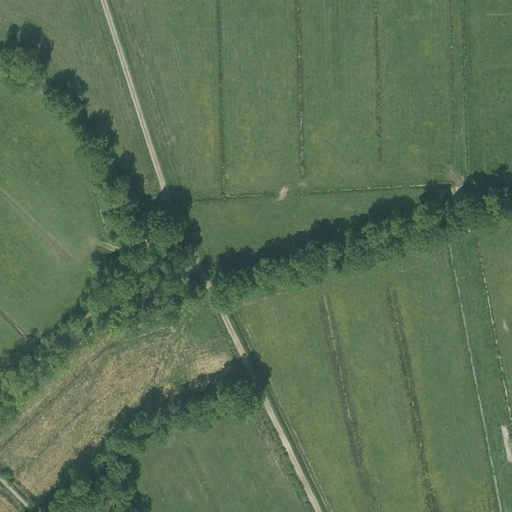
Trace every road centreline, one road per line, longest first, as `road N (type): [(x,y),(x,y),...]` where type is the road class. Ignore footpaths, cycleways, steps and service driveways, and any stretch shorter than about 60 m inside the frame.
road 1 (track): [(207,282),(162,184),(105,0)]
road 2 (track): [(315,511),(207,282)]
road 3 (track): [(0,394),(133,277),(165,272),(207,282)]
